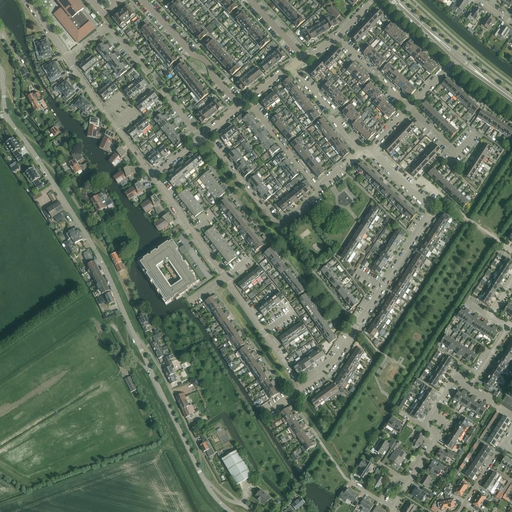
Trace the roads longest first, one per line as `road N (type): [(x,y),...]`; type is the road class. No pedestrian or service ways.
road 1 (unclassified): [(231,511),(203,480),(96,251),(6,112),(2,77)]
road 2 (residential): [(302,387),(331,365),(428,214),(368,149)]
road 3 (residential): [(142,0),(240,106)]
road 4 (residential): [(225,277),(153,177)]
